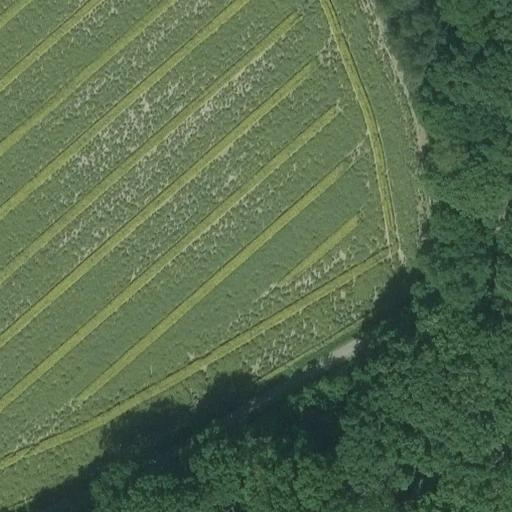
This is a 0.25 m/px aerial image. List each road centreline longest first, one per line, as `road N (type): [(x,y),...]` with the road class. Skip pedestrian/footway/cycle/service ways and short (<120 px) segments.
road 1 (unclassified): [(51,511),(167,456),(440,298),(499,288)]
road 2 (unclassified): [(499,288),(497,0)]
road 3 (unclassified): [(500,511),(499,288)]
